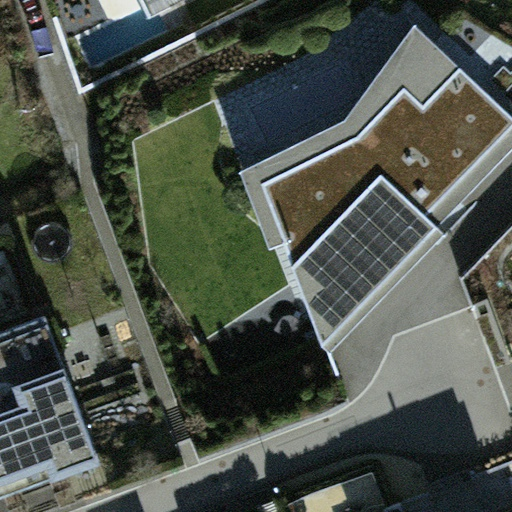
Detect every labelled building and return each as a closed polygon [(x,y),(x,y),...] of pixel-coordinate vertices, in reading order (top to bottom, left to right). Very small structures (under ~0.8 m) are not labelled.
[(89,0),(109,36),(194,0),(89,0)] [(511,124),(511,116),(458,65),(421,104),(402,86),(357,133),(261,180),(322,344),(435,226),(424,216),(511,124)] [(73,336),(0,361),(0,511),(120,470),(73,336)] [(505,511),(487,469),(380,511),(505,511)] [(317,511),(342,511),(366,501),(358,482),(313,503),(317,511)]
